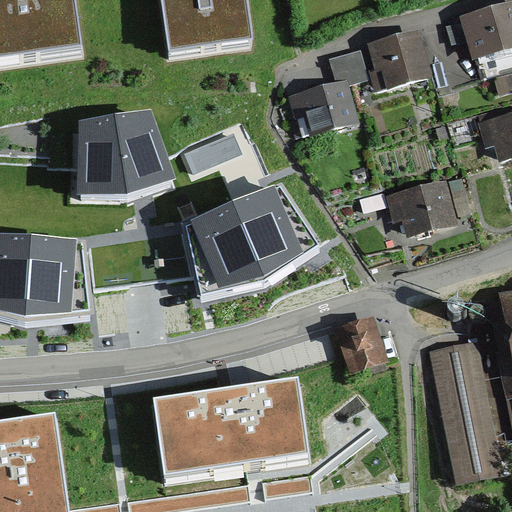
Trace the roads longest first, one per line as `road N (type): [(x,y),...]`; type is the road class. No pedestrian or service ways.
road 1 (residential): [(511,251),(255,337),(160,360),(0,373)]
road 2 (residential): [(300,66),(496,0)]
